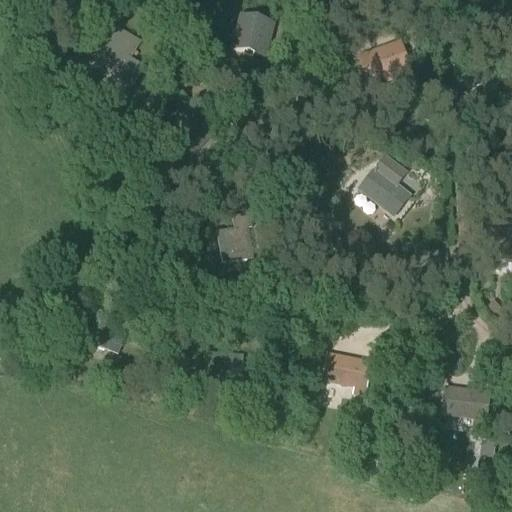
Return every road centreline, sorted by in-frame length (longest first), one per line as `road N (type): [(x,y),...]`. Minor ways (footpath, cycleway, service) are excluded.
road 1 (track): [(478,0),(456,113),(450,231),(470,327),(480,340),(511,350)]
road 2 (track): [(198,0),(190,55),(152,115),(142,167),(154,204),(223,327)]
